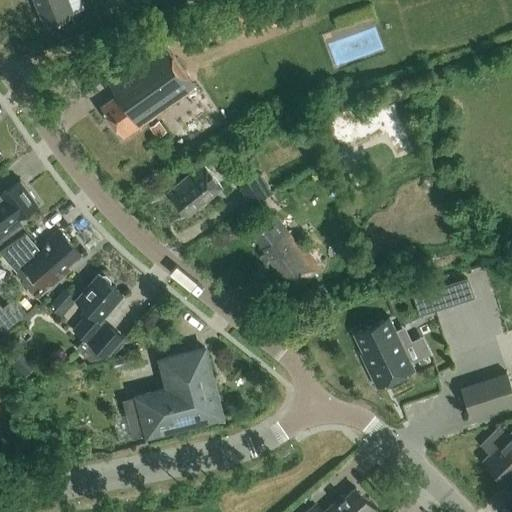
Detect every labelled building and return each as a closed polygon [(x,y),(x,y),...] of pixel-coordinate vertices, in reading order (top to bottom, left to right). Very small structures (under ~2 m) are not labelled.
[(35,0),(45,25),(73,13),(67,0),(35,0)] [(296,0),(268,0),(237,11),(245,33),(280,22),(284,33),(305,25),(296,0)] [(124,139),(196,87),(163,41),(107,80),(117,95),(101,107),(124,139)] [(336,151),(347,147),(344,138),(382,125),(374,102),(325,120),(336,151)] [(158,121),(149,127),(156,138),(166,132),(158,121)] [(187,216),(222,187),(203,164),(168,192),(187,216)] [(259,174),(237,186),(248,205),(270,192),(259,174)] [(17,217),(36,203),(19,180),(0,193),(0,239),(22,224),(17,217)] [(287,298),(322,272),(300,241),(297,243),(276,215),(251,233),(265,251),(260,256),(265,263),(271,259),(279,269),(270,276),(287,298)] [(66,265),(80,253),(59,228),(46,239),(44,241),(46,244),(40,250),(26,234),(0,248),(0,251),(17,271),(23,265),(35,279),(27,286),(37,296),(69,269),(66,265)] [(115,307),(124,296),(121,294),(121,293),(110,284),(111,280),(105,274),(100,275),(97,273),(75,298),(86,308),(80,314),(83,316),(73,328),(83,337),(75,346),(92,360),(104,357),(121,338),(99,319),(112,304),(115,307)] [(417,293),(424,313),(476,294),(468,274),(417,293)] [(64,288),(48,306),(58,314),(73,296),(64,288)] [(29,313),(17,296),(4,304),(0,298),(0,329),(2,332),(29,313)] [(377,386),(380,384),(413,368),(389,317),(373,325),(355,334),(367,358),(365,360),(377,386)] [(146,435),(221,415),(214,388),(219,387),(215,374),(211,375),(204,346),(159,358),(166,386),(136,394),(136,395),(122,399),(132,437),(146,434),(146,435)] [(141,362),(138,350),(111,357),(114,369),(141,362)] [(462,389),(472,420),(511,405),(511,388),(507,374),(462,389)] [(511,431),(506,438),(499,431),(484,445),(492,452),(483,461),(491,469),(491,473),(494,476),(498,476),(507,484),(511,478),(511,431)] [(368,511),(373,507),(355,488),(328,511),(323,511),(316,503),(306,511),(368,511)]
